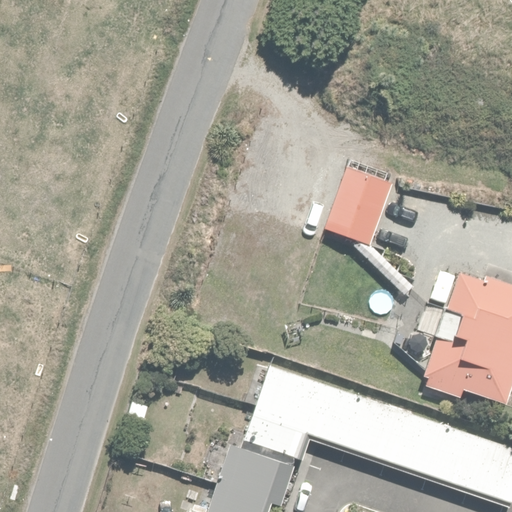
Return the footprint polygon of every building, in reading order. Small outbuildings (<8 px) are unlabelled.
[(370,251),(392,185),(352,172),(329,238),(370,251)] [(503,402),(511,375),(511,288),(464,273),(429,378),(503,402)] [(511,460),(511,440),(269,366),(245,443),(299,460),(307,437),(501,496),(511,460)] [(261,511),(277,460),(227,444),(206,511),(261,511)] [(194,474),(175,468),(164,504),(183,510),(194,474)]
